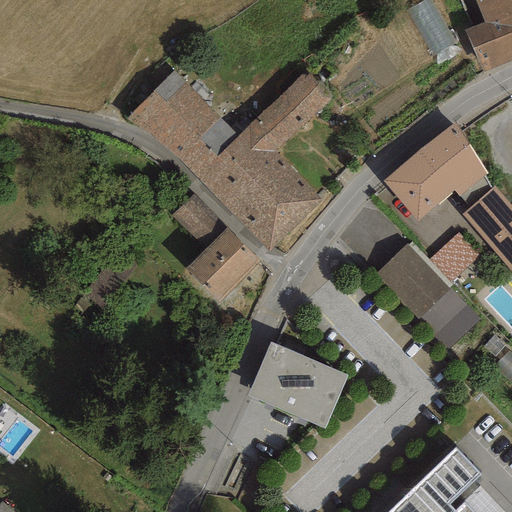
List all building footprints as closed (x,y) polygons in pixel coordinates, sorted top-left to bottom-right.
[(429,0),(427,0),(412,9),(437,51),(454,41),(429,0)] [(511,0),(474,0),(483,22),(478,25),(464,30),(483,71),(494,67),(511,60),(511,0)] [(173,71),(126,119),(155,139),(190,171),(223,205),(255,239),(269,252),(321,201),(274,151),(330,100),(303,72),(237,136),(173,71)] [(453,124),(382,181),(417,222),(453,191),(459,197),(486,173),(453,124)] [(511,208),(494,187),(461,215),(511,274),(511,208)] [(193,195),(171,215),(205,248),(225,228),(193,195)] [(205,248),(184,269),(218,302),(260,261),(225,228),(205,248)] [(458,233),(428,259),(449,283),(479,256),(458,233)] [(406,243),(373,275),(416,320),(449,288),(452,285),(449,283),(428,259),(411,242),(408,245),(406,243)] [(480,320),(449,288),(416,320),(447,351),(480,320)] [(346,375),(268,344),(247,397),(325,428),(346,375)] [(400,500),(387,511),(502,511),(478,486),(474,481),(480,475),(455,449),(400,500)]
